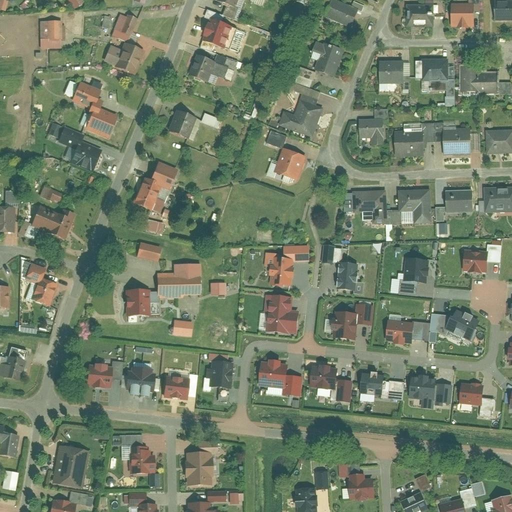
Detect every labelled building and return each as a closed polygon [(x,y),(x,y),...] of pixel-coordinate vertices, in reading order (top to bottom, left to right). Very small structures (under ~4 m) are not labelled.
[(9,2),(4,0),(1,0),(0,4),(0,9),(6,12),(9,2)] [(353,9),(335,0),(327,17),(352,28),(359,11),(353,9)] [(356,2),(353,9),(359,11),(363,13),(366,6),(356,2)] [(511,2),(499,3),(499,21),(511,21),(511,2)] [(475,4),(453,5),(454,27),(475,27),(475,4)] [(435,6),(409,6),(409,27),(435,27),(435,6)] [(121,14),(113,35),(127,41),(137,18),(129,15),(128,17),(121,14)] [(100,29),(107,31),(110,18),(104,17),(100,29)] [(233,26),(213,19),(205,42),(224,49),(233,26)] [(63,21),(48,21),(48,38),(63,38),(63,21)] [(322,58),(317,71),(335,78),(345,50),(319,42),(315,55),(322,58)] [(135,75),(144,51),(125,44),(123,50),(112,45),(105,64),(135,75)] [(217,62),(199,55),(190,76),(208,84),(212,74),(217,62)] [(450,60),(424,60),(424,81),(448,81),(450,81),(450,60)] [(404,61),(381,61),(381,84),(404,84),(404,76),(404,61)] [(217,62),(212,74),(226,79),(231,68),(217,62)] [(318,73),(302,68),(299,75),(316,81),(318,73)] [(479,68),(463,68),(463,92),(480,92),(479,75),(479,68)] [(499,74),(479,75),(480,92),(499,92),(499,83),(499,74)] [(313,89),(316,81),(299,75),(297,83),(313,89)] [(448,97),(457,97),(457,81),(450,81),(448,81),(448,97)] [(104,102),(97,100),(101,90),(81,82),(74,101),(91,108),(89,112),(92,113),(85,130),(110,140),(119,116),(101,109),(104,102)] [(420,84),(421,93),(429,92),(428,83),(420,84)] [(499,95),(511,94),(511,83),(499,83),(499,92),(499,95)] [(286,112),(281,126),(313,137),(323,108),(301,100),(296,115),(286,112)] [(390,124),(389,110),(377,110),(378,119),(384,119),(385,124),(390,124)] [(196,119),(177,112),(169,131),(189,138),(196,119)] [(224,121),(206,114),(203,123),(220,129),(224,121)] [(378,119),(361,120),(362,141),(374,140),(374,146),(385,145),(385,124),(384,119),(378,119)] [(63,128),(54,124),(49,135),(59,138),(63,128)] [(435,125),(436,142),(445,141),(445,131),(445,124),(435,125)] [(436,142),(435,125),(424,125),(424,131),(424,142),(436,142)] [(85,136),(66,128),(60,143),(76,150),(71,164),(94,173),(103,150),(82,141),(85,136)] [(446,156),(473,154),(472,130),(445,131),(445,141),(446,156)] [(511,130),(488,131),(489,154),(511,153),(511,130)] [(424,131),(397,133),(398,157),(425,156),(424,142),(424,131)] [(289,137),(272,132),(268,142),(285,148),(289,137)] [(285,149),(277,172),(299,180),(308,157),(285,149)] [(169,189),(176,173),(159,166),(151,182),(163,187),(169,189)] [(151,182),(146,179),(135,204),(152,211),(163,187),(151,182)] [(499,188),(486,188),(486,213),(511,212),(511,187),(511,194),(500,194),(499,188)] [(64,195),(51,189),(47,200),(55,203),(55,200),(61,203),(64,195)] [(473,190),(448,191),(449,208),(449,213),(474,213),(473,190)] [(387,191),(354,192),(354,213),(364,212),(365,221),(376,221),(376,224),(388,224),(388,211),(387,191)] [(431,191),(401,192),(402,211),(416,210),(416,224),(432,223),(431,191)] [(18,208),(19,192),(6,192),(6,208),(15,208),(18,208)] [(41,207),(34,224),(55,233),(54,234),(67,239),(77,215),(63,210),(61,215),(41,207)] [(6,208),(0,208),(0,232),(15,233),(15,208),(6,208)] [(445,213),(449,213),(449,208),(438,208),(438,221),(446,221),(445,213)] [(388,224),(403,224),(402,211),(388,211),(388,224)] [(167,225),(150,221),(147,231),(164,235),(167,225)] [(436,236),(447,236),(447,225),(436,225),(436,236)] [(36,230),(26,227),(24,238),(34,240),(36,230)] [(163,248),(142,243),(139,257),(159,261),(163,248)] [(502,264),(502,246),(489,245),(489,253),(488,263),(502,264)] [(286,247),(286,260),(311,260),(311,246),(286,247)] [(338,247),(326,246),(324,263),(336,264),(338,247)] [(489,253),(467,252),(466,271),(488,272),(488,263),(489,253)] [(279,254),(268,253),(267,266),(273,267),(271,285),(293,286),(295,261),(286,260),(279,259),(279,254)] [(429,260),(407,258),(405,281),(427,282),(429,260)] [(47,269),(23,260),(23,279),(40,285),(42,280),(47,269)] [(360,266),(341,264),(339,291),(358,292),(360,266)] [(182,297),(200,296),(200,266),(174,267),(174,276),(157,276),(158,294),(158,300),(159,300),(182,299),(182,297)] [(34,301),(51,307),(59,286),(42,280),(40,285),(34,301)] [(226,284),(212,284),(212,296),(226,296),(226,284)] [(10,288),(0,287),(0,308),(10,308),(10,288)] [(138,293),(127,293),(128,317),(148,317),(148,304),(159,304),(159,300),(158,300),(158,294),(148,294),(148,293),(138,293)] [(294,297),(268,295),(266,315),(270,315),(268,334),(290,335),(290,333),(300,334),(302,311),(293,311),(294,297)] [(374,326),(375,306),(360,305),(359,315),(358,325),(374,326)] [(482,322),(459,310),(449,330),(472,341),(482,322)] [(359,315),(337,313),(335,339),(357,341),(358,325),(359,315)] [(450,316),(434,314),(432,332),(447,334),(450,316)] [(194,322),(176,321),(174,335),(192,337),(194,322)] [(415,324),(390,321),(388,342),(396,342),(396,345),(407,346),(407,344),(413,344),(414,339),(415,324)] [(414,339),(424,340),(425,325),(415,324),(414,339)] [(38,327),(23,325),(22,332),(37,335),(38,327)] [(12,347),(9,357),(26,361),(29,351),(12,347)] [(229,356),(209,354),(209,362),(213,363),(228,364),(229,356)] [(3,364),(0,373),(0,375),(21,381),(26,361),(9,357),(5,356),(3,364)] [(270,363),(263,362),(260,386),(286,389),(288,375),(289,365),(282,364),(282,362),(270,361),(270,363)] [(122,380),(123,364),(113,363),(113,368),(112,379),(122,380)] [(228,364),(213,363),(212,370),(209,369),(208,379),(211,379),(211,387),(231,389),(233,364),(228,364)] [(113,368),(90,366),(88,387),(111,389),(112,379),(113,368)] [(340,369),(313,367),(311,387),(338,389),(340,369)] [(139,394),(141,371),(132,370),(132,375),(128,374),(126,391),(130,391),(130,396),(137,397),(137,394),(139,394)] [(150,372),(141,371),(139,394),(141,394),(141,397),(147,398),(148,392),(152,393),(152,392),(153,380),(154,377),(150,376),(150,372)] [(386,374),(362,371),(360,393),(384,396),(385,381),(386,374)] [(286,395),(302,396),(304,377),(288,375),(286,389),(286,395)] [(422,378),(414,378),(413,399),(424,400),(424,407),(436,408),(438,380),(431,379),(432,376),(422,375),(422,378)] [(190,380),(167,378),(165,398),(188,401),(190,380)] [(339,402),(352,403),(354,382),(341,380),(339,402)] [(383,398),(404,400),(406,383),(385,381),(384,396),(383,398)] [(485,386),(463,384),(462,404),(484,406),(485,386)] [(438,403),(452,404),(453,386),(440,385),(438,403)] [(7,428),(0,426),(0,443),(2,444),(0,455),(16,458),(19,436),(6,434),(7,428)] [(90,452),(61,446),(54,484),(83,489),(90,452)] [(151,448),(131,449),(131,474),(155,473),(155,455),(151,456),(151,448)] [(212,453),(187,454),(188,486),(213,485),(212,453)] [(350,465),(340,466),(341,479),(351,478),(351,476),(350,465)] [(328,468),(318,469),(320,490),(330,489),(328,468)] [(19,474),(7,472),(4,489),(17,491),(19,474)] [(427,475),(418,479),(424,493),(425,492),(433,489),(427,475)] [(351,481),(352,500),(375,499),(373,479),(366,480),(351,481)] [(318,511),(317,488),(298,489),(299,511),(318,511)] [(86,507),(88,495),(72,492),(70,503),(77,505),(86,507)] [(424,493),(403,502),(407,511),(422,511),(432,507),(425,492),(424,493)] [(227,503),(226,493),(208,493),(208,503),(211,503),(227,503)] [(147,494),(130,494),(130,506),(139,506),(147,506),(147,494)] [(228,504),(241,504),(241,495),(228,495),(228,504)] [(511,511),(511,496),(494,501),(497,511),(511,511)] [(70,503),(53,500),(50,511),(75,511),(77,505),(70,503)] [(467,511),(464,500),(441,506),(442,511),(467,511)] [(208,503),(188,504),(188,511),(210,511),(211,503),(208,503)]
